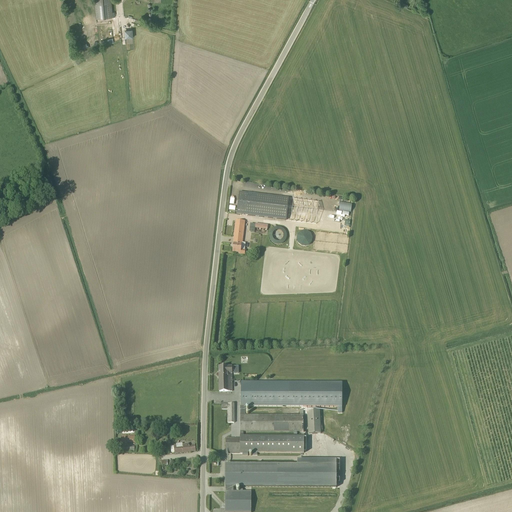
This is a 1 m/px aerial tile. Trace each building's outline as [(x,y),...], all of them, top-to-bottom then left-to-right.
[(113,17),(111,0),(94,0),(96,18),(113,17)] [(133,38),(133,29),(125,30),(125,38),(133,38)] [(237,214),(286,220),(289,198),(239,192),(237,214)] [(242,245),(243,239),(245,221),(236,220),(233,244),(234,244),(233,252),(240,253),(239,254),(245,254),(245,250),(241,250),(241,245),(242,245)] [(339,255),(266,246),(260,295),(335,292),(339,255)] [(228,366),(219,366),(219,392),(232,391),(232,366),(228,366)] [(231,454),(243,454),(243,456),(248,456),(248,454),(252,454),(252,456),(257,456),(257,454),(304,453),(303,436),(243,436),(243,432),(294,432),(294,434),(297,434),(297,432),(303,432),(303,415),(245,415),(245,407),(303,408),(303,384),(241,383),(241,406),(240,406),(240,440),(226,440),(226,454),(231,454)] [(319,388),(306,389),(308,434),(321,433),(319,388)] [(222,404),(222,409),(227,410),(227,423),(234,423),(234,404),(222,404)] [(189,446),(189,444),(182,445),(183,447),(176,447),(176,445),(171,446),(171,452),(174,452),(174,453),(174,454),(196,451),(195,445),(189,446)] [(225,511),(263,511),(264,492),(251,492),(233,492),(233,487),(336,487),(336,488),(336,487),(336,460),(297,460),(297,465),(226,465),(225,511)]
